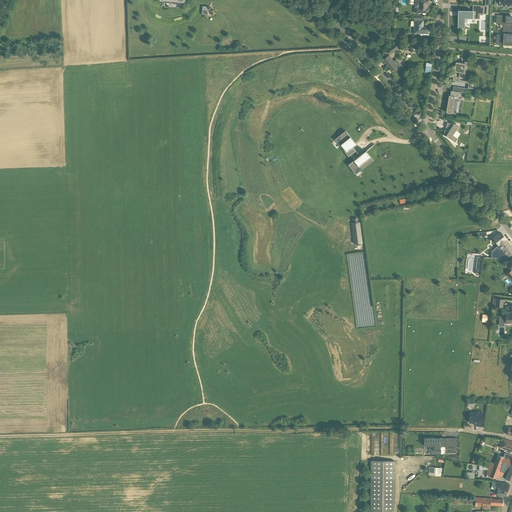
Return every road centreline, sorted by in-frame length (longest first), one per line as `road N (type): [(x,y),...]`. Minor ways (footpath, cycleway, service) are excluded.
road 1 (track): [(444,429),(0,437)]
road 2 (unclassified): [(511,232),(376,65),(312,0)]
road 3 (unclassified): [(427,121),(440,0)]
